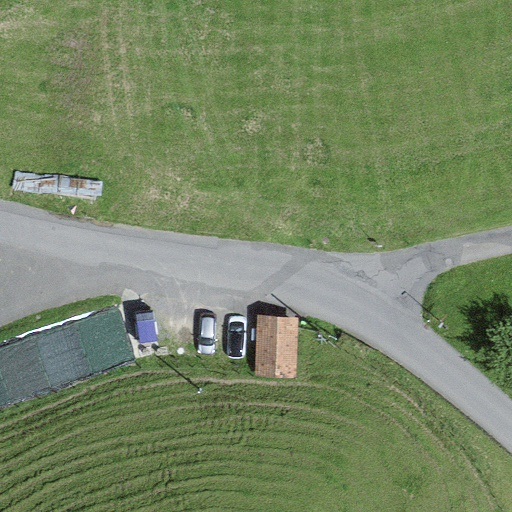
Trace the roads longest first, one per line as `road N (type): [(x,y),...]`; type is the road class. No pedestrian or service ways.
road 1 (unclassified): [(242,282),(424,365),(511,433)]
road 2 (track): [(242,282),(476,252),(511,239)]
road 3 (residential): [(0,235),(30,248),(242,282)]
road 4 (track): [(0,326),(120,262)]
